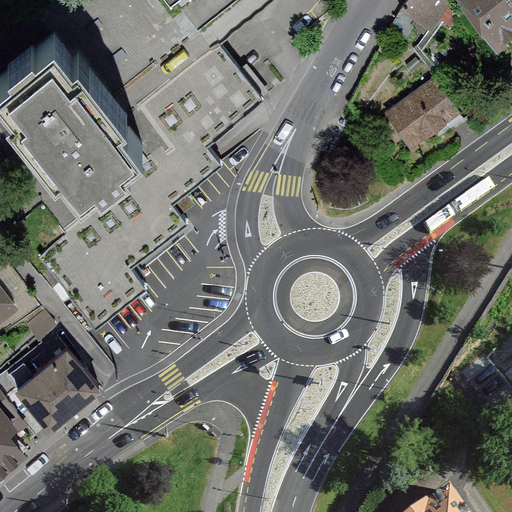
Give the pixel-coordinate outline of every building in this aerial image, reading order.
[(511,0),(459,0),(500,52),(511,42),(511,0)] [(150,153),(124,120),(43,21),(0,56),(0,101),(85,206),(150,153)] [(31,250),(93,325),(144,283),(131,266),(186,221),(170,201),(219,161),(204,142),(264,93),(221,41),(124,120),(150,153),(85,206),(31,250)] [(432,78),(385,116),(417,154),(463,116),(432,78)] [(0,321),(22,306),(0,274),(0,321)] [(14,380),(51,428),(100,390),(63,342),(14,380)] [(0,469),(26,449),(0,415),(0,469)] [(468,511),(451,488),(419,511),(468,511)]
